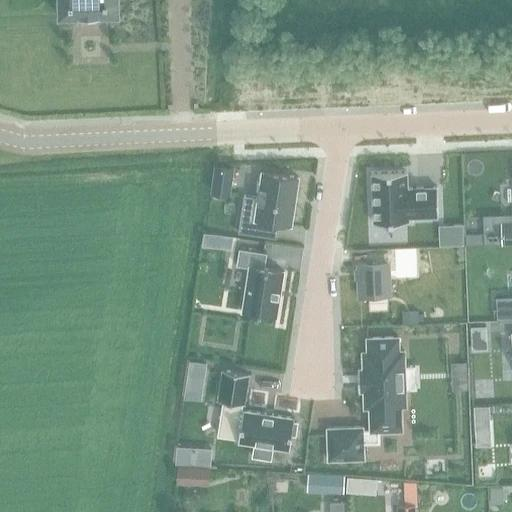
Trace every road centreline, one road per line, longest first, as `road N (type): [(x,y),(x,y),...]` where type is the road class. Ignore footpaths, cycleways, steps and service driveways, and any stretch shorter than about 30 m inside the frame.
road 1 (residential): [(332,128),(311,398)]
road 2 (residential): [(0,137),(37,145),(226,133)]
road 3 (residential): [(511,120),(332,128)]
